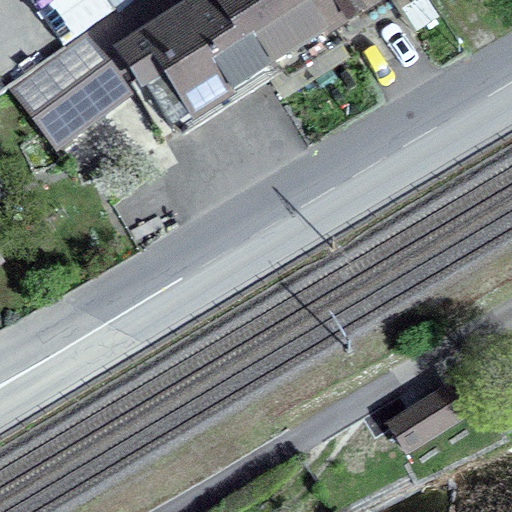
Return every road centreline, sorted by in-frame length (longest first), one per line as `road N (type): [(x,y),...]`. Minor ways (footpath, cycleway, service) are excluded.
road 1 (tertiary): [(511,83),(0,386)]
road 2 (unclassified): [(172,511),(511,305)]
